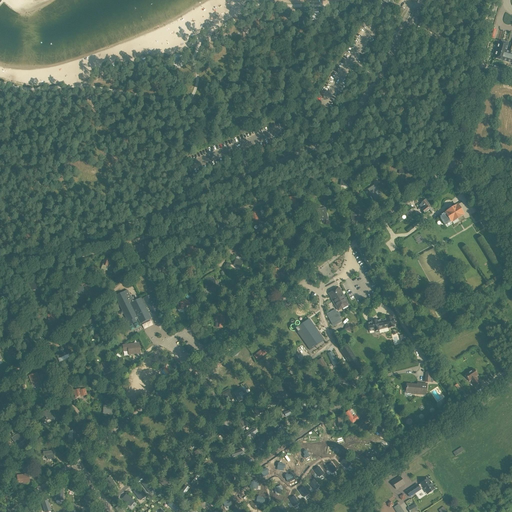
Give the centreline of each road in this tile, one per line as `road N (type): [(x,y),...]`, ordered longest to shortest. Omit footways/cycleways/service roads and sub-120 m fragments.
road 1 (unclassified): [(511,225),(479,171),(447,160),(493,0)]
road 2 (unknown): [(361,390),(204,503)]
road 3 (unknown): [(450,151),(446,140),(480,0)]
road 4 (unknown): [(111,507),(226,418)]
road 5 (unknown): [(226,418),(334,344)]
